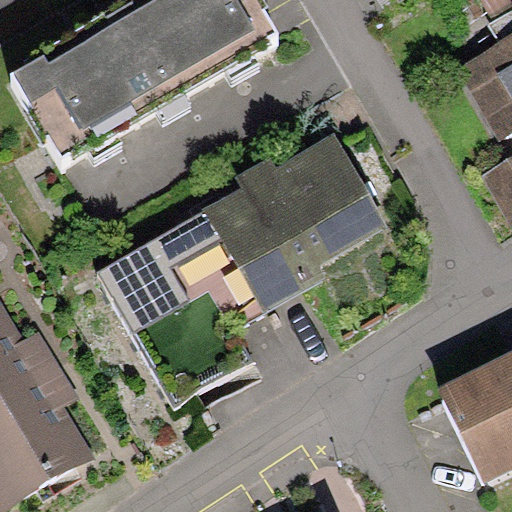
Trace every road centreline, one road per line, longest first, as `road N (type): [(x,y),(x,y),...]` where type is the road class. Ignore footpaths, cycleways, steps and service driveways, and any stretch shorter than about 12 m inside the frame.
road 1 (residential): [(336,0),(499,292)]
road 2 (residential): [(358,385),(163,511)]
road 3 (residential): [(499,292),(358,385)]
road 4 (residential): [(358,385),(424,511)]
